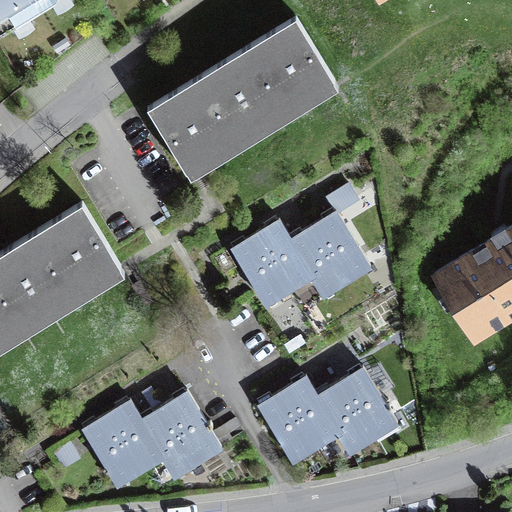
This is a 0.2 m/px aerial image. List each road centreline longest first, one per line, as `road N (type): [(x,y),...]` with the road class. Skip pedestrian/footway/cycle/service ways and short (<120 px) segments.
road 1 (residential): [(271,511),(511,449)]
road 2 (residential): [(121,61),(0,166)]
